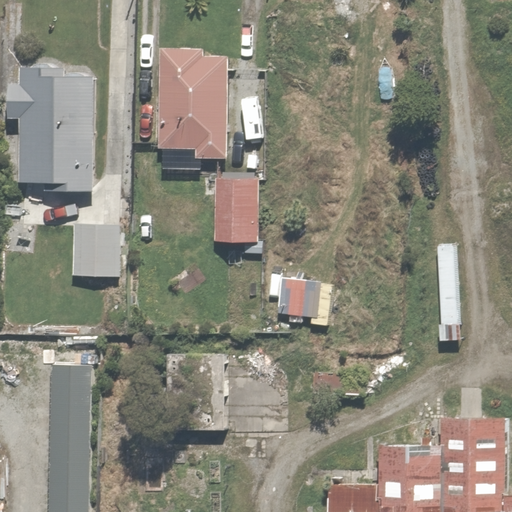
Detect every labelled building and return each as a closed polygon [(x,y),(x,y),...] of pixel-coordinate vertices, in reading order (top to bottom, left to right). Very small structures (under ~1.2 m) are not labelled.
[(169,147),(169,151),(173,152),(173,170),(214,172),(214,163),(239,163),(239,59),(215,59),(215,49),(170,49),(169,147)] [(69,69),(32,68),(31,86),(19,85),(18,122),(32,123),(30,184),(56,185),(56,194),(102,196),(106,81),(68,79),(69,69)] [(269,181),(224,180),(223,247),(268,247),(269,181)] [(83,213),(82,276),(82,283),(108,284),(108,307),(133,308),(134,225),(123,225),(123,214),(83,213)] [(245,359),(188,356),(183,433),(240,436),(245,359)] [(96,511),(94,368),(52,369),(54,511),(96,511)] [(511,511),(511,418),(450,420),(451,448),(389,449),(389,511),(511,511)] [(221,511),(222,469),(200,469),(199,511),(221,511)]
